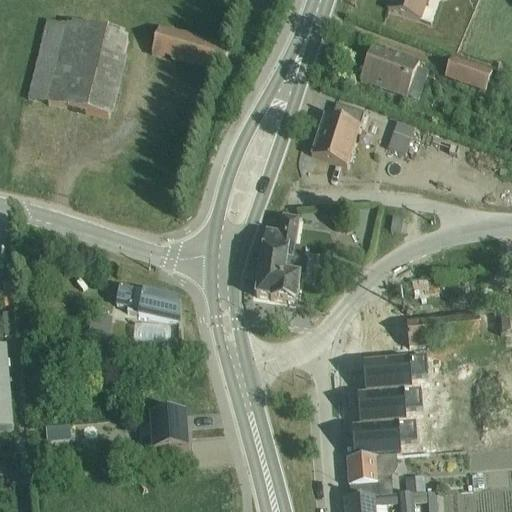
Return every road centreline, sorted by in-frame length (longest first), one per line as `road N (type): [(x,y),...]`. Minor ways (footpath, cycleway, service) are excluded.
road 1 (unclassified): [(511,224),(463,234),(365,287),(316,350),(245,396)]
road 2 (secondary): [(315,14),(240,148),(218,222),(223,270)]
road 3 (secondary): [(223,270),(244,245),(315,14)]
road 4 (residential): [(223,270),(0,210)]
road 5 (unknown): [(463,234),(437,210),(393,200),(307,201)]
road 6 (secondary): [(223,270),(223,307),(245,396)]
